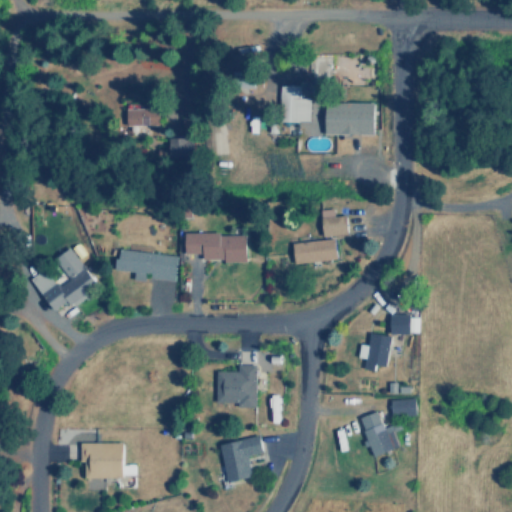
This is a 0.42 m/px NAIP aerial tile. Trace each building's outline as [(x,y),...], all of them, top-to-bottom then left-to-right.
[(280,122),(310,121),(309,97),(299,97),(299,84),(280,85),(280,122)] [(373,101),(324,103),(325,135),(374,133),(373,101)] [(127,108),(127,126),(160,125),(159,107),(127,108)] [(168,137),(169,156),(190,156),(189,137),(168,137)] [(321,208),(322,236),(347,235),(346,215),(334,215),(334,208),(321,208)] [(185,234),(185,254),(203,254),(203,261),(247,261),(246,233),(185,234)] [(337,259),(335,239),(293,241),(294,262),(337,259)] [(31,276),(50,311),(66,302),(66,303),(94,288),(72,247),(55,256),(65,277),(52,283),(44,269),(31,276)] [(147,277),(175,280),(178,255),(118,249),(116,270),(135,272),(134,279),(147,280),(147,277)] [(389,332),(416,333),(417,315),(390,314),(389,332)] [(364,368),(375,370),(376,364),(385,366),(390,336),(370,332),(368,345),(360,344),(358,357),(365,359),(364,368)] [(216,370),(216,402),(238,403),(238,407),(256,407),(256,365),(238,365),(238,371),(216,370)] [(391,416),(416,415),(415,398),(391,398),(391,416)] [(358,417),(368,446),(369,445),(373,456),(398,448),(390,425),(382,427),(377,411),(358,417)] [(219,444),(227,482),(251,477),(247,456),(263,453),(259,435),(219,444)] [(123,442),(80,443),(81,462),(85,462),(85,477),(123,477),(123,442)]
